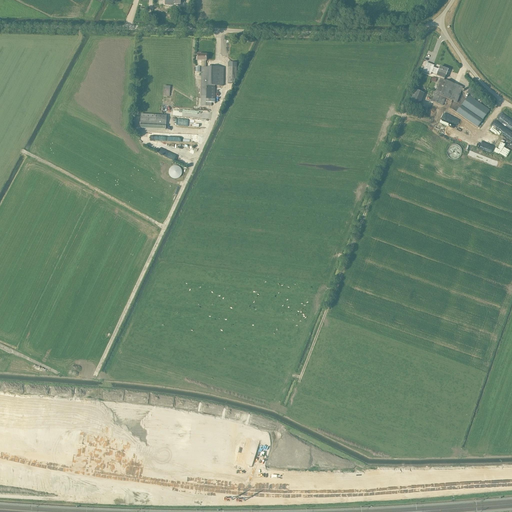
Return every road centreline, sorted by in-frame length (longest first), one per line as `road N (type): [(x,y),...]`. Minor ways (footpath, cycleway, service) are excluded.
road 1 (unclassified): [(437,20),(391,32),(0,24)]
road 2 (track): [(0,436),(219,471)]
road 3 (track): [(0,495),(186,502),(192,467)]
